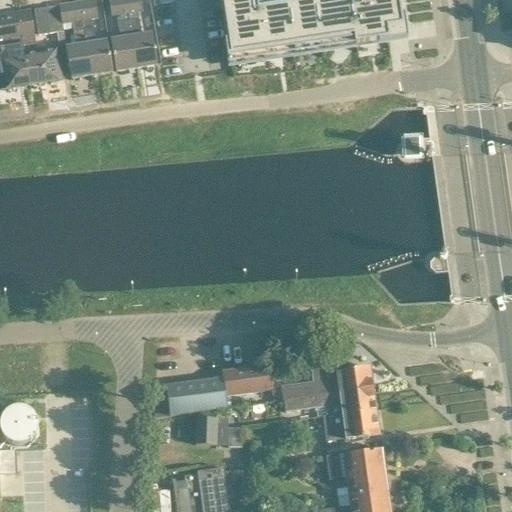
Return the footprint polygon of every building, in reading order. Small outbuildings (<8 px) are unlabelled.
[(113,0),(109,1),(111,17),(119,15),(120,18),(117,19),(120,39),(111,40),(116,72),(136,69),(128,14),(127,14),(124,0),(113,0)] [(124,0),(127,14),(128,14),(136,69),(157,66),(152,34),(141,35),(137,13),(143,12),(140,0),(124,0)] [(255,0),(221,0),(221,1),(227,42),(231,64),(261,60),(262,63),(265,62),(265,59),(266,59),(266,58),(292,54),(293,58),(296,58),(296,54),(297,54),(323,50),(323,53),(327,53),(326,50),(328,50),(328,49),(354,45),(354,49),(358,48),(357,45),(359,45),(359,44),(385,40),(385,44),(388,44),(389,43),(386,29),(401,27),(399,16),(396,0),(280,0),(256,4),(255,0)] [(87,2),(77,4),(80,22),(83,21),(92,76),(112,73),(109,53),(107,41),(96,43),(94,29),(93,20),(98,19),(95,1),(87,2)] [(62,6),(60,7),(62,24),(72,23),(73,31),(75,46),(66,47),(68,60),(71,79),(92,76),(83,21),(80,22),(77,4),(73,4),(62,6)] [(60,7),(47,9),(51,34),(57,33),(64,32),(62,24),(60,7)] [(47,9),(34,11),(38,36),(51,34),(47,9)] [(29,12),(17,14),(22,47),(35,45),(34,38),(29,12)] [(17,14),(0,16),(0,78),(1,78),(1,79),(3,90),(29,86),(23,54),(22,47),(17,14)] [(31,53),(23,54),(29,86),(63,81),(60,61),(58,49),(31,53)] [(417,141),(403,142),(404,159),(418,159),(417,141)] [(273,391),(270,367),(222,373),(223,380),(225,397),(226,397),(273,391)] [(337,380),(281,387),(283,402),(284,402),(373,390),(370,367),(336,372),(337,380)] [(227,410),(226,397),(225,397),(223,380),(165,387),(169,418),(227,410)] [(328,407),(329,416),(329,417),(376,411),(373,390),(284,402),(285,413),(328,407)] [(21,445),(27,443),(33,438),(37,432),(38,426),(37,419),(35,413),(30,409),(25,405),(19,404),(12,404),(6,407),(1,411),(0,412),(0,436),(1,438),(7,443),(13,445),(21,445)] [(324,417),(328,443),(379,436),(376,411),(329,417),(329,416),(324,417)] [(215,446),(216,419),(196,419),(195,446),(215,446)] [(216,419),(215,446),(227,447),(228,430),(228,420),(216,419)] [(241,449),(242,431),(228,430),(227,447),(227,448),(241,449)] [(246,462),(260,462),(260,444),(246,444),(246,462)] [(347,479),(335,480),(336,491),(348,489),(349,497),(387,492),(381,450),(361,453),(343,455),(347,479)] [(0,511),(0,476),(17,476),(16,452),(0,452),(0,511)] [(186,490),(174,492),(176,511),(229,511),(224,474),(224,470),(217,471),(197,473),(197,476),(184,477),(186,490)] [(236,511),(244,511),(242,495),(251,494),(248,471),(224,474),(229,511),(236,511)] [(339,509),(320,511),(389,511),(387,495),(387,492),(349,497),(350,507),(339,509)]
